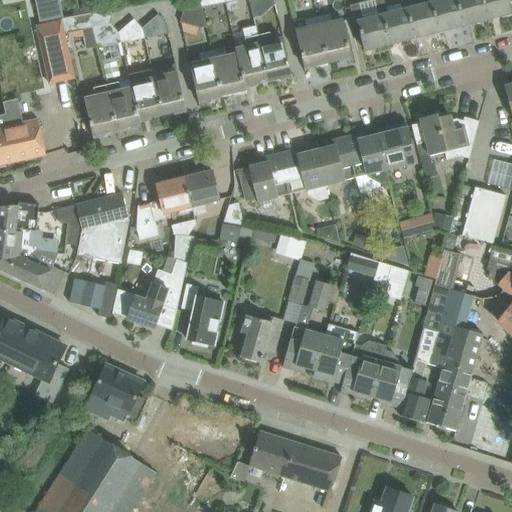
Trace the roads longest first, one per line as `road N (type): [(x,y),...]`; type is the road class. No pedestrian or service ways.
road 1 (residential): [(511,479),(159,369),(0,291)]
road 2 (residential): [(0,193),(511,52)]
